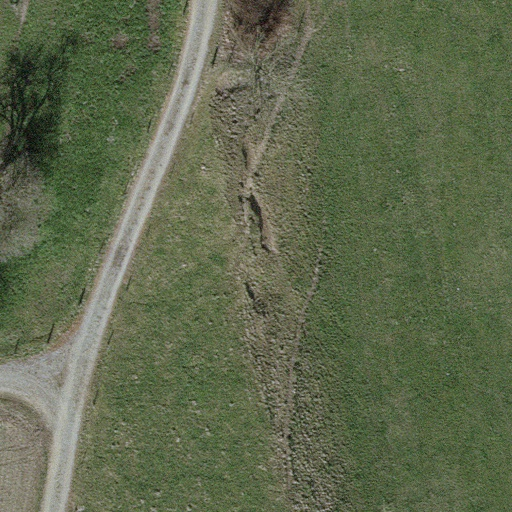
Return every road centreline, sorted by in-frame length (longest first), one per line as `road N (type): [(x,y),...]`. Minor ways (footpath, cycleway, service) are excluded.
road 1 (track): [(46,395),(95,321),(202,55),(207,0)]
road 2 (track): [(0,377),(46,395),(65,453),(54,511)]
